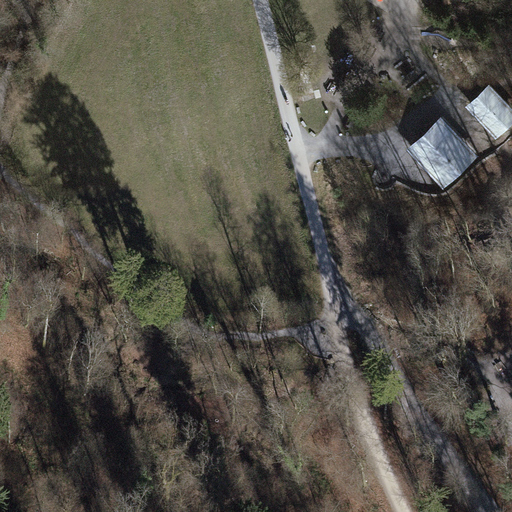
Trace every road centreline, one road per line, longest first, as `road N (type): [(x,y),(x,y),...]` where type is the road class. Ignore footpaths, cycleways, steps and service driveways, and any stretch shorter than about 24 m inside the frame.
road 1 (track): [(260,0),(346,316)]
road 2 (track): [(346,316),(365,326),(496,511)]
road 3 (track): [(346,316),(342,342),(359,404),(407,511)]
